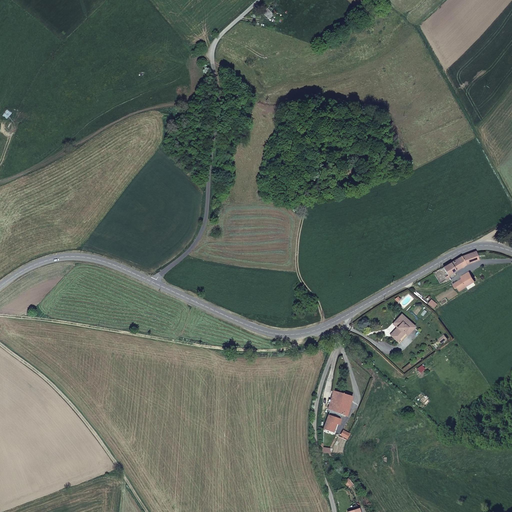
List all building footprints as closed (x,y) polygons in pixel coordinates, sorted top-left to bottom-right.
[(263,13),(268,19),(273,15),(268,8),(263,13)] [(480,257),(476,249),(460,255),(444,264),(448,272),(449,274),(480,257)] [(463,278),(454,283),(457,289),(459,287),(461,291),(477,282),(471,272),(470,270),(461,276),(463,278)] [(431,300),(428,303),(433,308),(437,304),(431,300)] [(401,315),(393,322),(397,327),(395,329),(396,330),(389,337),(395,343),(404,333),(406,336),(414,328),(401,315)] [(396,330),(395,329),(388,336),(389,337),(396,330)] [(395,343),(397,345),(406,336),(404,333),(395,343)] [(446,336),(439,341),(442,345),(448,340),(446,336)] [(352,396),(333,391),(328,412),(330,412),(326,432),(335,434),(337,425),(340,425),(341,420),(339,419),(341,414),(346,415),(352,396)]
